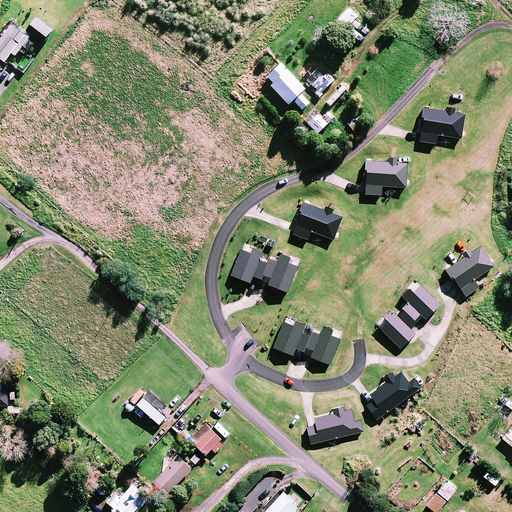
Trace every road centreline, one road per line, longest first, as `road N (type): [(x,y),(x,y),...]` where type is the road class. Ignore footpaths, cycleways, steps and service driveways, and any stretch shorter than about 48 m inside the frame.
road 1 (residential): [(432,69),(358,146),(253,197),(225,228),(212,293),(219,323),(242,357)]
road 2 (residential): [(219,381),(56,238)]
road 3 (residential): [(362,511),(219,381)]
road 4 (residential): [(242,357),(282,380),(327,385),(354,373),(358,339)]
